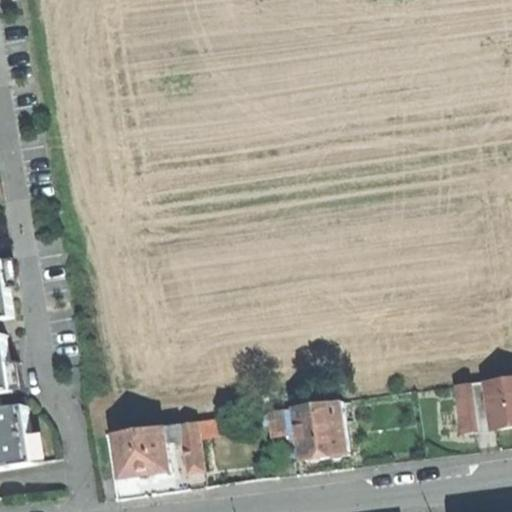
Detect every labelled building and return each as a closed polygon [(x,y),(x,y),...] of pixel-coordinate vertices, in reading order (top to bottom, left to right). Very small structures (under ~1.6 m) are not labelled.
[(0,468),(41,462),(32,405),(7,409),(5,394),(4,386),(12,384),(5,342),(0,342),(0,318),(17,316),(8,258),(0,259),(0,468)] [(11,334),(0,335),(0,342),(5,342),(12,384),(4,386),(5,394),(20,391),(15,360),(11,334)] [(511,380),(489,384),(496,432),(511,429),(511,380)] [(458,388),(465,437),(478,435),(471,386),(458,388)] [(343,404),(298,410),(306,462),(326,459),(351,456),(343,404)] [(274,439),(289,437),(285,411),(270,414),(274,439)] [(224,419),(197,423),(200,439),(226,435),(224,419)] [(197,423),(182,426),(184,440),(189,474),(204,472),(200,439),(197,423)] [(182,426),(165,428),(167,443),(184,440),(182,426)] [(165,428),(116,435),(123,479),(147,475),(171,472),(167,443),(165,428)]
